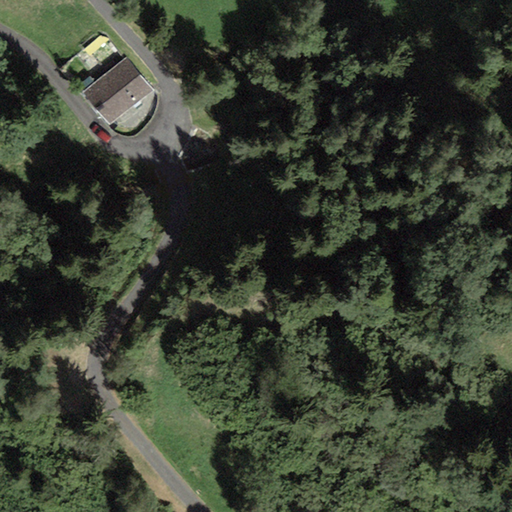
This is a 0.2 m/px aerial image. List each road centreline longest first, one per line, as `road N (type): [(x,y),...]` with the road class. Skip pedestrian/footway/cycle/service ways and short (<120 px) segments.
road 1 (unclassified): [(195,511),(97,398),(91,366),(107,329),(178,227),(179,187),(164,146)]
road 2 (unclassified): [(0,33),(39,61),(113,144),(141,152),(164,146)]
road 3 (unclassified): [(164,146),(177,114),(168,87),(95,0)]
